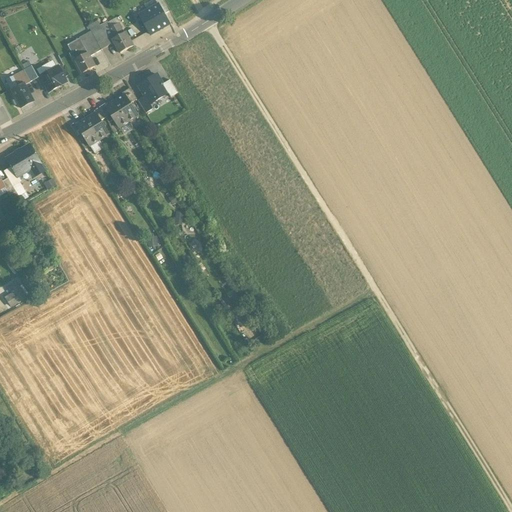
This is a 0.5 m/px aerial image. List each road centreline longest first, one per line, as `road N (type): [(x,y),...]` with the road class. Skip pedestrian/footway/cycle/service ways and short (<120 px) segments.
road 1 (track): [(510,511),(192,0)]
road 2 (track): [(372,289),(0,504)]
road 3 (unclassified): [(240,0),(0,139)]
